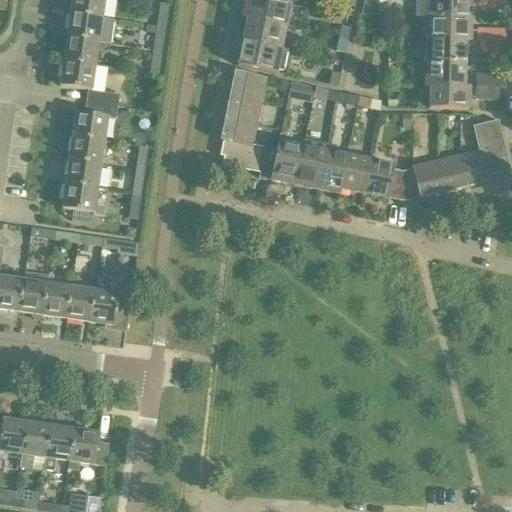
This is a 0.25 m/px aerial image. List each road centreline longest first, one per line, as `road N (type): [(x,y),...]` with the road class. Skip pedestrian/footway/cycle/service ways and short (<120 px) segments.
road 1 (residential): [(511,267),(204,201)]
road 2 (residential): [(133,511),(154,372),(0,350)]
